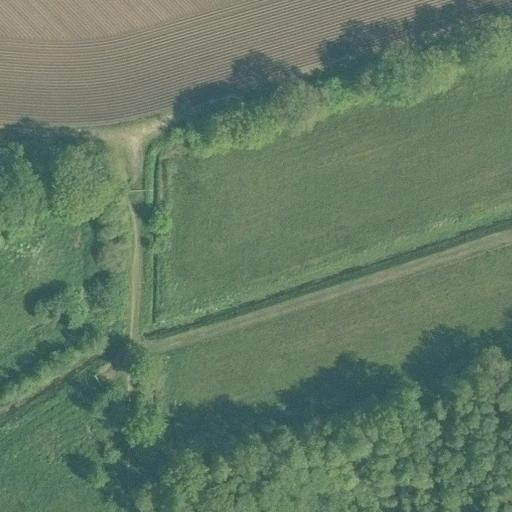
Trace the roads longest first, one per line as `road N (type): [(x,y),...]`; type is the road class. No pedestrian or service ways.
road 1 (track): [(511,15),(206,105),(137,134)]
road 2 (track): [(130,511),(137,134)]
road 3 (track): [(137,134),(0,131)]
